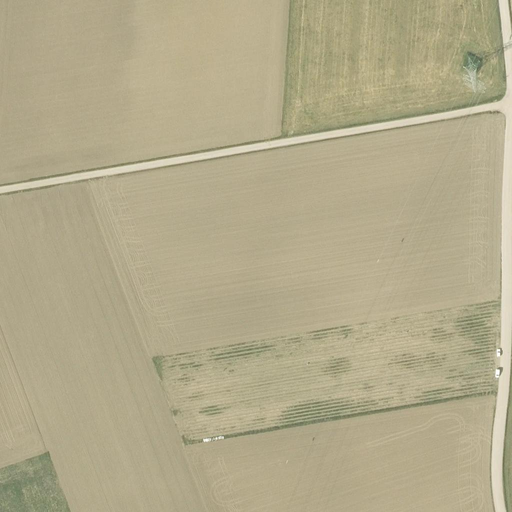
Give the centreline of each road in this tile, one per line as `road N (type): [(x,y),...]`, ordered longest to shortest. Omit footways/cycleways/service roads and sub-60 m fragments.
road 1 (track): [(0,188),(511,103)]
road 2 (track): [(511,143),(500,511)]
